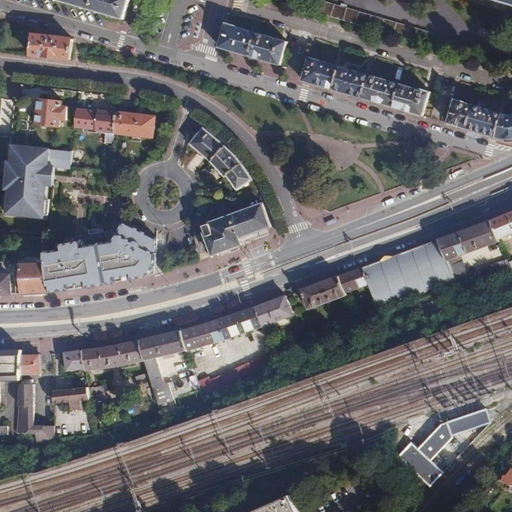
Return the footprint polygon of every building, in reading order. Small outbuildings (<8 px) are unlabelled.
[(60,0),(124,18),(129,0),(60,0)] [(414,40),(430,45),(434,33),(321,0),(317,12),(354,23),(382,31),(414,40)] [(187,18),(190,32),(178,34),(181,48),(197,45),(193,26),(195,26),(194,17),(187,18)] [(251,56),(257,32),(237,26),(227,23),(220,47),(237,52),(251,56)] [(266,60),(282,65),(288,42),(257,32),(251,56),(266,60)] [(71,59),(72,48),(73,40),(34,35),(33,37),(31,55),(50,57),(71,59)] [(334,89),(341,66),(311,57),(306,72),(304,80),(320,85),(334,89)] [(363,98),(369,74),(341,66),(334,89),(347,93),(363,98)] [(394,107),(401,83),(369,74),(363,98),(378,102),(394,107)] [(408,111),(424,115),(431,91),(422,88),(421,89),(401,83),(394,107),(408,111)] [(63,106),(64,101),(40,98),(36,124),(56,127),(61,127),(62,120),(67,121),(69,106),(63,106)] [(457,125),(469,129),(475,106),(456,99),(449,123),(457,125)] [(474,130),(498,137),(504,114),(475,106),(469,129),(474,130)] [(115,133),(118,113),(99,110),(97,130),(107,131),(106,143),(114,144),(115,133)] [(157,116),(118,111),(118,113),(115,133),(154,138),(157,116)] [(504,114),(498,137),(506,140),(511,140),(511,139),(511,115),(511,116),(504,114)] [(216,137),(205,128),(191,143),(212,162),(227,146),(216,137)] [(227,146),(212,162),(226,177),(228,175),(242,164),(236,155),(227,146)] [(9,191),(6,215),(44,218),(47,185),(49,167),(56,168),(71,169),(72,152),(53,150),(33,149),(13,147),(11,164),(8,163),(5,191),(9,191)] [(71,168),(82,170),(84,152),(74,151),(73,151),(72,152),(71,168)] [(249,174),(242,164),(228,175),(239,190),(253,179),(249,174)] [(56,168),(49,167),(47,185),(54,185),(54,182),(55,179),(55,176),(56,168)] [(272,227),(263,204),(210,223),(211,224),(205,226),(207,232),(205,233),(207,238),(202,239),(204,245),(206,244),(209,243),(214,256),(244,245),(241,237),(247,235),(272,227)] [(499,240),(511,234),(511,211),(509,213),(492,220),(499,240)] [(448,260),(461,256),(499,241),(499,240),(492,220),(463,231),(440,240),(448,260)] [(46,263),(48,291),(73,289),(106,285),(147,276),(155,266),(157,239),(150,235),(148,234),(146,233),(125,222),(119,234),(118,236),(115,243),(85,248),(84,245),(77,246),(74,246),(62,248),(62,251),(46,252),(46,263)] [(378,305),(380,311),(457,283),(457,284),(470,281),(461,256),(448,260),(440,240),(364,268),(371,284),(378,305)] [(483,282),(511,276),(511,274),(506,259),(479,269),(483,282)] [(48,291),(46,263),(22,264),(23,294),(33,293),(48,292),(48,291)] [(346,293),(371,284),(364,268),(352,272),(340,276),(346,293)] [(12,274),(0,274),(0,294),(13,294),(12,274)] [(310,308),(346,295),(346,293),(340,276),(322,283),(303,290),(310,308)] [(263,327),(264,329),(277,325),(278,327),(290,323),(288,317),(294,315),(287,296),(273,301),(256,307),(263,327)] [(263,327),(256,307),(238,314),(221,320),(227,339),(263,327)] [(227,339),(221,320),(204,325),(183,331),(188,349),(188,350),(227,339)] [(188,349),(183,331),(165,335),(142,341),(146,360),(159,405),(175,400),(174,396),(199,388),(197,381),(195,375),(165,384),(157,357),(188,349)] [(146,360),(142,341),(118,346),(109,347),(91,349),(84,350),(86,368),(87,370),(146,360)] [(22,374),(23,356),(24,350),(4,351),(0,350),(0,405),(1,406),(1,381),(22,381),(22,374)] [(86,368),(84,350),(73,352),(66,353),(68,371),(86,368)] [(244,384),(280,367),(273,352),(237,368),(244,384)] [(43,374),(42,355),(35,355),(23,356),(22,374),(43,374)] [(205,401),(244,384),(237,368),(210,380),(209,376),(197,381),(199,388),(205,401)] [(150,379),(148,373),(136,376),(138,383),(150,379)] [(25,381),(22,381),(20,432),(30,433),(30,428),(30,425),(33,425),(32,405),(35,405),(35,385),(33,385),(25,385),(25,381)] [(103,386),(89,388),(91,399),(93,410),(106,407),(103,386)] [(89,388),(89,387),(62,390),(63,403),(72,401),(83,400),(91,399),(89,388)] [(493,422),(488,406),(449,419),(443,422),(420,447),(413,441),(398,459),(431,489),(445,473),(431,460),(454,435),(493,422)] [(8,426),(0,425),(0,434),(8,434),(8,426)] [(54,443),(55,426),(38,426),(38,429),(37,441),(54,443)] [(299,511),(292,495),(254,511),(299,511)]
